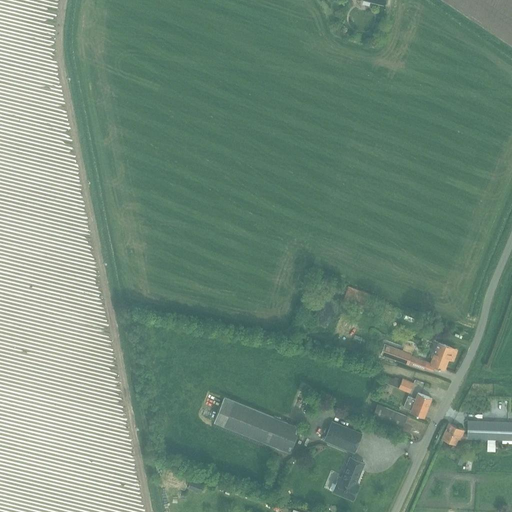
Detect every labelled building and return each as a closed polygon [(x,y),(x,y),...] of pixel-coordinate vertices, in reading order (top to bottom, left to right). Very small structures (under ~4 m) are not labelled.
[(348,287),(343,300),(366,308),(371,295),(348,287)] [(430,364),(435,366),(438,367),(438,368),(440,369),(440,368),(444,369),(448,359),(453,361),(457,350),(448,346),(438,343),(430,364)] [(411,365),(424,370),(427,362),(411,356),(411,354),(385,344),(381,354),(409,364),(408,366),(410,366),(411,365)] [(399,388),(410,392),(413,383),(402,379),(399,388)] [(386,382),(384,390),(396,393),(398,385),(386,382)] [(410,413),(415,414),(424,418),(432,398),(418,393),(415,399),(408,396),(404,407),(411,410),(410,413)] [(300,428),(224,398),(214,421),(291,452),(300,428)] [(373,416),(403,428),(407,417),(378,405),(373,416)] [(467,439),(511,440),(511,422),(468,421),(467,434),(467,439)] [(324,440),(345,449),(354,453),(362,434),(332,422),(324,440)] [(467,434),(463,434),(465,430),(449,423),(442,438),(453,444),(451,449),(462,454),(464,448),(456,444),(458,439),(460,440),(461,439),(467,439),(467,434)] [(495,457),(495,447),(485,447),(485,457),(495,457)] [(342,478),(339,477),(336,485),(333,483),(330,490),(333,491),(333,492),(353,500),(359,485),(356,484),(364,463),(350,457),(342,478)] [(191,481),(188,488),(202,493),(204,486),(191,481)]
